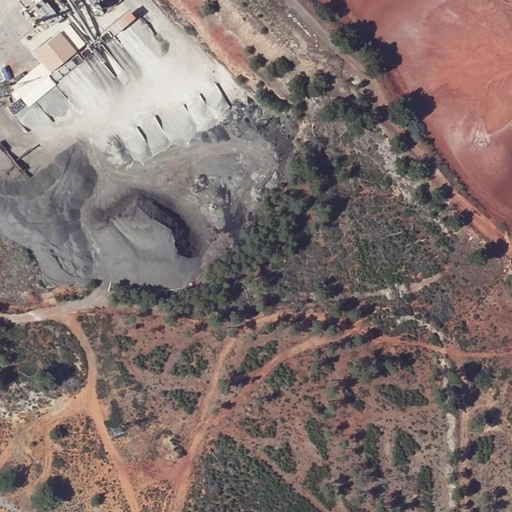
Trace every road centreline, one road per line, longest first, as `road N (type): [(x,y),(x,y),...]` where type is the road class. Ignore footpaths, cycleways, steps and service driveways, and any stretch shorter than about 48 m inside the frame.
road 1 (track): [(452,295),(321,296),(245,321),(196,417),(173,511)]
road 2 (track): [(293,0),(372,82),(392,129),(511,247)]
road 3 (track): [(0,316),(35,317),(72,334),(91,357),(92,403),(135,511)]
road 4 (track): [(452,295),(458,511)]
